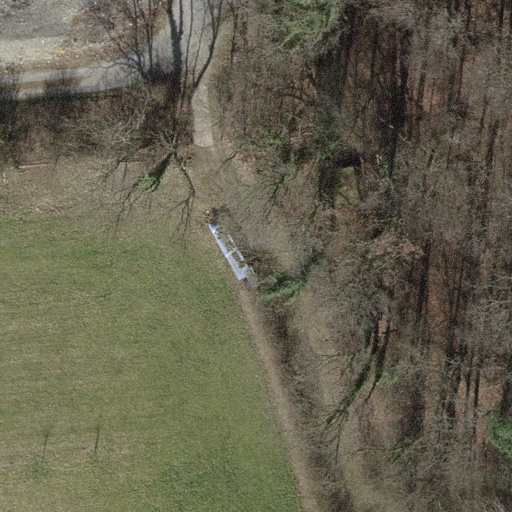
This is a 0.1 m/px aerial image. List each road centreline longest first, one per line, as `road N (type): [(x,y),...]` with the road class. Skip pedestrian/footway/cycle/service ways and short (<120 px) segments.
road 1 (track): [(348,511),(261,278),(119,65)]
road 2 (track): [(0,90),(53,87),(148,55),(206,0)]
